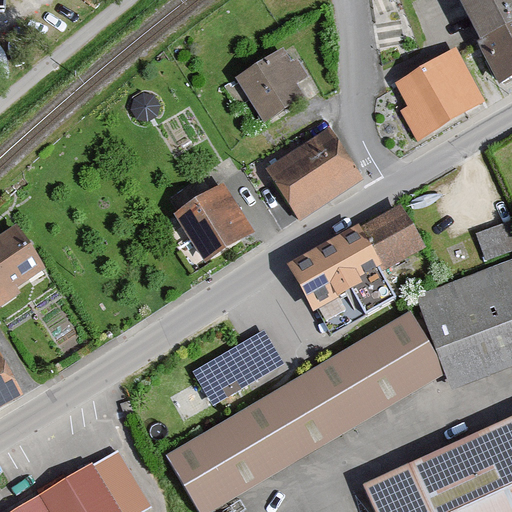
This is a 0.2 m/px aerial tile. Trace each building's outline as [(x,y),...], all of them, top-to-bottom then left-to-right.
[(511,0),(466,0),(506,88),(511,85),(511,0)] [(399,117),(416,148),(490,106),(460,53),(396,89),(409,112),(399,117)] [(241,87),(267,126),(311,97),(285,58),(241,87)] [(266,171),(298,220),(362,178),(330,129),(266,171)] [(177,222),(204,267),(256,236),(228,191),(177,222)] [(388,276),(426,255),(403,213),(291,274),(330,346),(404,306),(388,276)] [(511,225),(479,233),(484,258),(511,252),(511,225)] [(0,242),(0,307),(49,274),(19,230),(0,242)] [(511,265),(417,304),(454,397),(511,373),(511,265)] [(168,467),(196,511),(221,511),(442,376),(407,320),(168,467)] [(0,410),(23,397),(0,355),(0,410)] [(511,511),(511,427),(366,491),(375,511),(511,511)] [(115,511),(90,471),(34,505),(23,511),(115,511)]
